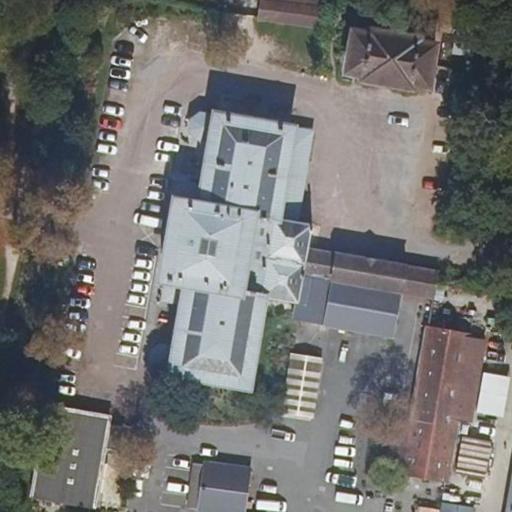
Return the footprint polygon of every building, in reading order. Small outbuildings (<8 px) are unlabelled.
[(258,0),(256,19),(321,29),(325,6),(289,0),(258,0)] [(363,81),(414,88),(414,83),(431,85),(437,44),(420,42),(421,37),(371,29),(370,35),(353,32),(347,73),(364,76),(363,81)] [(157,371),(253,387),(268,298),(297,303),(294,320),(395,337),(402,294),(433,299),(438,271),(337,254),(336,256),(308,251),(312,229),(296,226),(312,134),(217,118),(216,124),(199,121),(191,126),(189,140),(194,148),(212,150),(205,189),(204,195),(188,192),(183,199),(177,204),(163,285),(170,285),(170,301),(186,303),(179,347),(161,344),(154,350),(152,363),(157,371)] [(439,239),(483,247),(493,189),(507,191),(511,165),(453,155),(439,239)] [(402,477),(448,483),(460,422),(471,424),(486,343),(471,341),(472,336),(427,327),(408,424),(393,421),(386,459),(405,463),(402,477)] [(324,358),(292,353),(283,414),(315,419),(324,358)] [(29,496),(96,509),(113,416),(63,406),(47,403),(29,496)] [(245,511),(251,471),(204,465),(204,468),(195,467),(190,510),(200,511),(199,511),(245,511)] [(475,511),(476,509),(441,503),(439,511),(475,511)]
